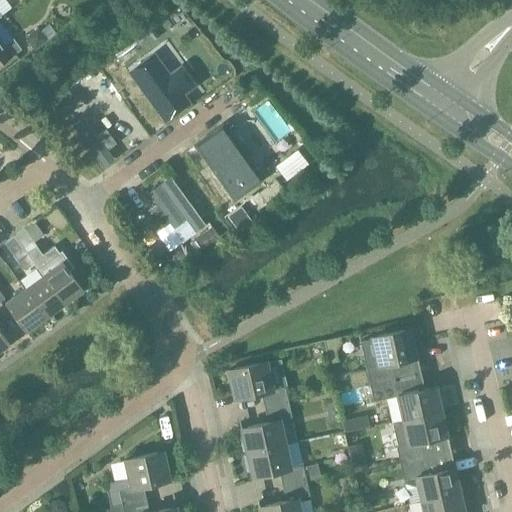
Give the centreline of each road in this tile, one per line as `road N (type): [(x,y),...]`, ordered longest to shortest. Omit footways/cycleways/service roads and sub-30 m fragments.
road 1 (residential): [(0,509),(172,379),(182,360)]
road 2 (residential): [(82,206),(238,93)]
road 3 (residential): [(182,360),(178,340),(82,206)]
road 4 (residential): [(511,484),(470,309)]
road 5 (secondary): [(444,99),(305,0)]
road 6 (residential): [(215,511),(182,360)]
